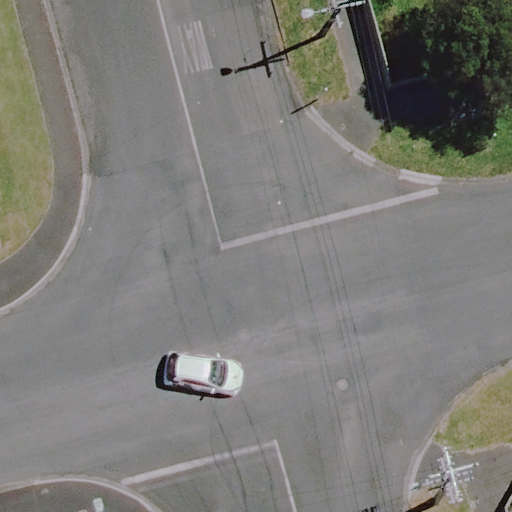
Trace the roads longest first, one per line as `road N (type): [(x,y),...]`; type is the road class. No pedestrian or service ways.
road 1 (residential): [(252,339),(163,0)]
road 2 (residential): [(252,339),(511,269)]
road 3 (residential): [(0,404),(252,339)]
road 4 (residential): [(304,511),(252,339)]
